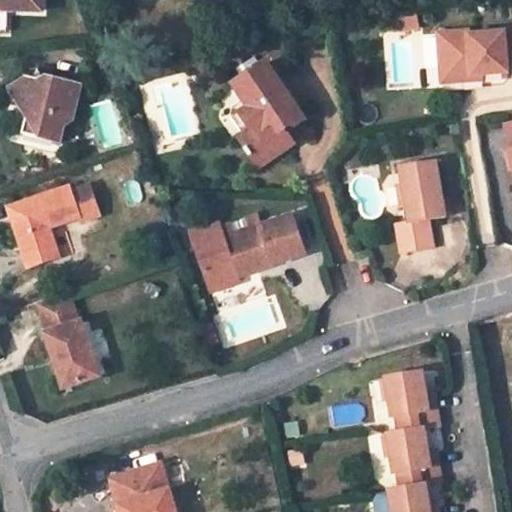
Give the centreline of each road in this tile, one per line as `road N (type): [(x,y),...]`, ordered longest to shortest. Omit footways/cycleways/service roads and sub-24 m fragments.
road 1 (residential): [(511,293),(347,343),(280,378),(7,459)]
road 2 (unknown): [(347,343),(315,165),(330,110),(320,83),(300,81)]
